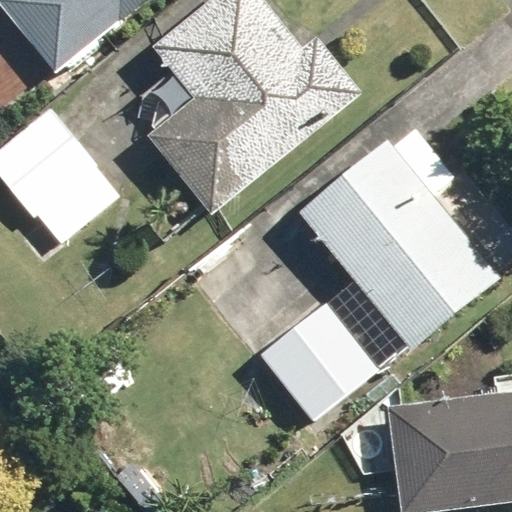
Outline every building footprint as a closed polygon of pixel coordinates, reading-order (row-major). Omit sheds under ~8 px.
[(5,0),(0,4),(0,13),(55,83),(159,0),(5,0)] [(145,145),(209,225),(360,105),(314,47),(301,58),(255,0),(223,0),(150,58),(191,109),(145,145)] [(21,244),(42,269),(119,206),(95,176),(99,173),(52,116),(0,159),(0,183),(38,229),(21,244)] [(304,230),(414,366),(505,292),(394,157),(304,230)] [(266,359),(321,425),(380,377),(324,311),(266,359)] [(511,511),(511,402),(389,419),(400,511),(511,511)]
